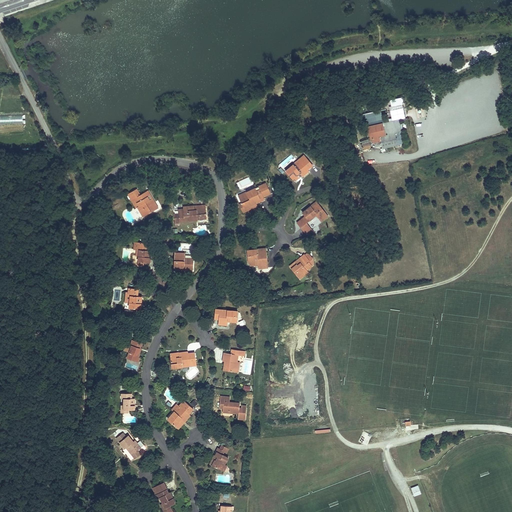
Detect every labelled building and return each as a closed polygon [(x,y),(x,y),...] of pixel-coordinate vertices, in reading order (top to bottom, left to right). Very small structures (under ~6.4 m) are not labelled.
[(423,105),(415,107),(418,118),(426,116),(423,105)] [(392,120),(405,118),(404,108),(391,109),(392,120)] [(381,110),(366,110),(367,120),(381,120),(381,110)] [(400,119),(382,124),(384,130),(387,130),(388,135),(395,133),(402,132),(400,119)] [(382,124),(370,126),(372,138),(376,137),(377,141),(381,140),(383,148),(397,145),(395,133),(388,135),(387,130),(384,130),(382,124)] [(287,169),(295,177),(301,171),(303,173),(304,174),(310,168),(309,167),(314,162),(306,153),(287,169)] [(249,177),(240,180),(242,188),(252,184),(249,177)] [(256,199),(257,201),(266,196),(265,194),(271,191),(266,181),(247,190),(249,192),(241,196),(243,201),(246,205),(254,201),(253,200),(256,199)] [(130,194),(134,200),(137,198),(141,205),(139,206),(146,216),(157,209),(151,199),(154,197),(149,190),(142,194),(139,189),(130,194)] [(160,206),(154,197),(151,199),(157,209),(160,206)] [(258,203),(257,201),(256,199),(253,200),(254,201),(246,205),(243,201),(241,202),(245,210),(258,203)] [(315,206),(313,203),(304,209),(307,213),(299,219),(307,230),(313,227),(309,221),(318,214),(323,220),(331,215),(321,202),(315,206)] [(196,208),(196,205),(186,206),(186,208),(182,209),(183,220),(200,219),(200,217),(208,217),(208,207),(196,208)] [(139,243),(139,250),(141,250),(141,256),(140,261),(146,262),(152,262),(153,251),(149,250),(149,244),(139,243)] [(248,249),(249,261),(258,261),(258,264),(258,267),(267,267),(266,251),(258,251),(258,248),(248,249)] [(180,253),(175,253),(175,264),(185,264),(185,268),(194,268),(194,255),(185,255),(185,250),(180,250),(180,253)] [(298,263),(293,266),(300,274),(304,271),(306,274),(309,271),(308,269),(313,265),(310,261),(308,262),(307,261),(310,258),(306,253),(302,256),(303,258),(300,260),(302,262),(299,264),(298,263)] [(291,263),(293,266),(298,263),(299,264),(302,262),(300,260),(303,258),(302,256),(291,263)] [(130,289),(129,296),(133,296),(132,302),(131,308),(142,309),(143,297),(139,296),(140,290),(130,289)] [(222,313),(222,309),(217,309),(217,319),(222,319),(222,324),(231,324),(231,320),(239,320),(239,309),(228,309),(228,313),(222,313)] [(126,367),(137,369),(138,365),(140,356),(139,355),(140,351),(129,349),(127,356),(129,357),(126,367)] [(224,355),(221,364),(227,365),(226,367),(224,367),(223,373),(233,375),(236,366),(233,366),(235,359),(237,360),(239,354),(231,352),(230,357),(224,355)] [(177,360),(169,361),(170,370),(180,368),(180,365),(187,364),(188,368),(194,367),(193,357),(187,358),(187,355),(177,356),(177,360)] [(125,399),(125,407),(125,411),(130,411),(136,411),(136,400),(133,400),(133,395),(123,394),(123,399),(125,399)] [(217,398),(216,405),(220,406),(218,411),(218,415),(225,417),(231,418),(230,423),(237,425),(239,414),(235,413),(232,413),(234,407),(224,405),(225,400),(217,398)] [(184,416),(182,413),(187,409),(180,402),(175,406),(174,407),(173,405),(168,409),(170,410),(161,417),(167,424),(174,418),(177,422),(184,416)] [(170,428),(177,422),(174,418),(167,424),(170,428)] [(128,437),(120,444),(125,450),(127,449),(132,455),(139,450),(134,443),(133,444),(128,437)] [(207,467),(216,473),(219,468),(223,461),(218,458),(220,455),(222,456),(224,453),(217,449),(215,452),(213,451),(211,454),(213,455),(211,459),(212,460),(210,463),(207,467)] [(414,496),(421,493),(418,485),(411,487),(414,496)] [(151,497),(153,501),(156,500),(161,509),(165,507),(171,505),(165,495),(164,496),(162,492),(151,497)] [(156,500),(153,501),(158,511),(163,511),(167,511),(165,507),(161,509),(156,500)]
